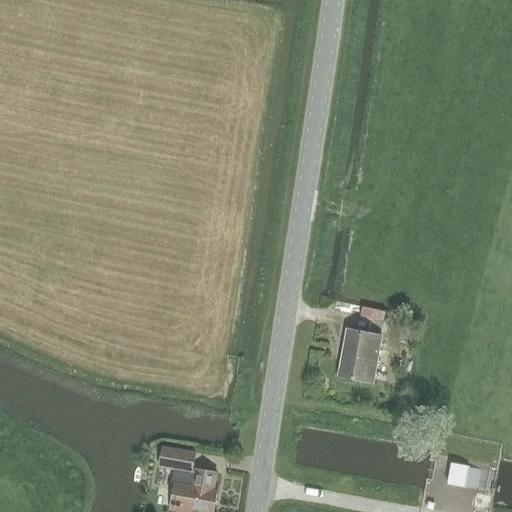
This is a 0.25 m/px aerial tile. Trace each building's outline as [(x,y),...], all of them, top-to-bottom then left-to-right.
[(368,308),(365,320),(389,326),(392,314),(368,308)] [(392,350),(380,348),(381,338),(347,331),(338,377),(373,384),(376,370),(387,373),(392,350)] [(158,468),(165,469),(188,473),(192,453),(162,447),(158,468)] [(447,485),(463,488),(467,468),(451,465),(447,485)] [(195,471),(194,479),(192,488),(175,485),(170,511),(178,511),(184,511),(185,510),(194,511),(213,511),(217,492),(213,492),(216,475),(195,471)]
